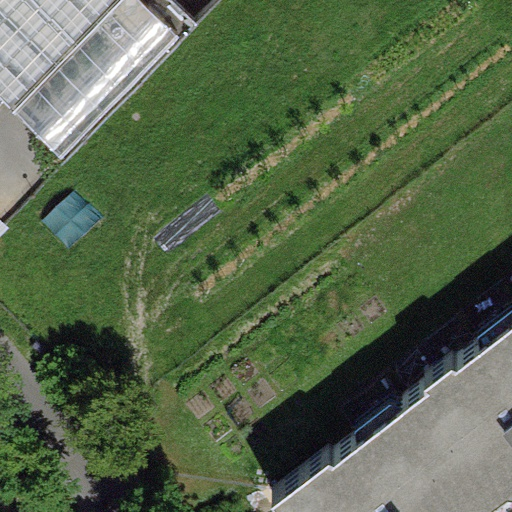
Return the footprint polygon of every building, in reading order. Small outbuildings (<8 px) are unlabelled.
[(0,0),(0,86),(16,102),(113,0),(0,0)] [(180,31),(147,0),(113,0),(16,102),(63,148),(180,31)] [(0,197),(0,233),(18,215),(0,197)] [(428,377),(407,392),(489,498),(509,482),(511,482),(511,312),(460,353),(454,350),(427,370),(428,377)] [(470,511),(489,498),(407,392),(335,446),(331,444),(274,488),(291,511),(470,511)]
